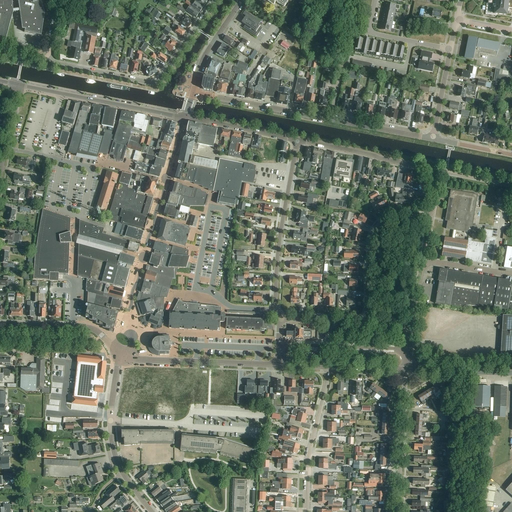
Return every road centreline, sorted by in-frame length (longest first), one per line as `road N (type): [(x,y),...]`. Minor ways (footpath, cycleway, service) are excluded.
road 1 (unclassified): [(122,356),(132,344),(131,293),(183,118)]
road 2 (tertiary): [(432,139),(192,93)]
road 3 (residential): [(47,57),(157,81),(214,0)]
road 4 (unclassified): [(279,319),(278,246),(297,140)]
road 5 (tertiary): [(183,118),(17,85)]
road 6 (tertiary): [(280,365),(122,356)]
road 7 (unclassified): [(367,321),(374,230),(391,216),(429,218)]
road 8 (residential): [(306,511),(309,442),(327,366)]
road 9 (unclassified): [(435,175),(297,140)]
road 10 (tertiary): [(122,356),(94,329),(0,323)]
road 11 (residential): [(397,511),(404,389)]
road 12 (tertiary): [(122,473),(110,422),(122,356)]
